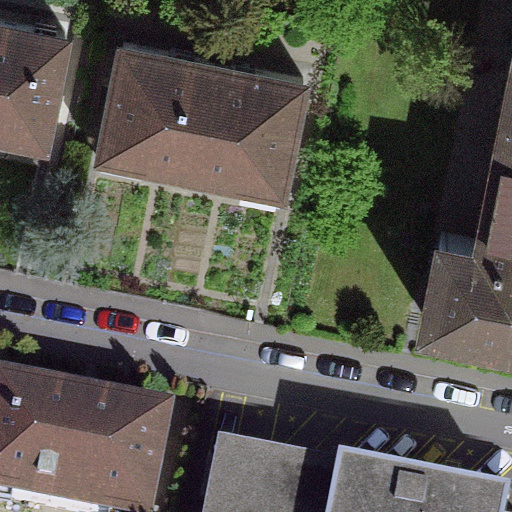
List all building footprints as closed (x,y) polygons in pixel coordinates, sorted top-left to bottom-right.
[(0,21),(0,130),(38,138),(59,33),(0,21)] [(216,62),(118,42),(96,149),(276,186),(297,78),(216,62)] [(511,49),(474,240),(437,233),(420,317),(511,336),(511,49)] [(68,403),(0,389),(0,497),(72,511),(143,511),(161,421),(88,407),(89,400),(78,398),(70,396),(68,403)] [(501,511),(336,479),(335,484),(221,461),(210,511),(501,511)]
